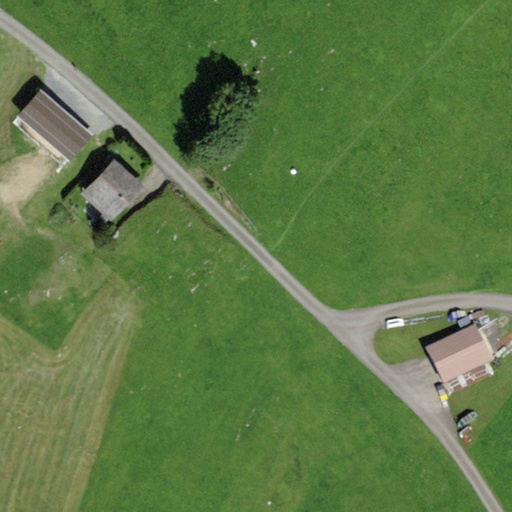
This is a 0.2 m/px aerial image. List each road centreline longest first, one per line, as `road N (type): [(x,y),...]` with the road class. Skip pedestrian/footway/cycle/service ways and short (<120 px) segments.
road 1 (residential): [(339,321),(58,57),(0,15)]
road 2 (residential): [(501,511),(406,382),(339,321)]
road 3 (residential): [(511,298),(434,298),(339,321)]
